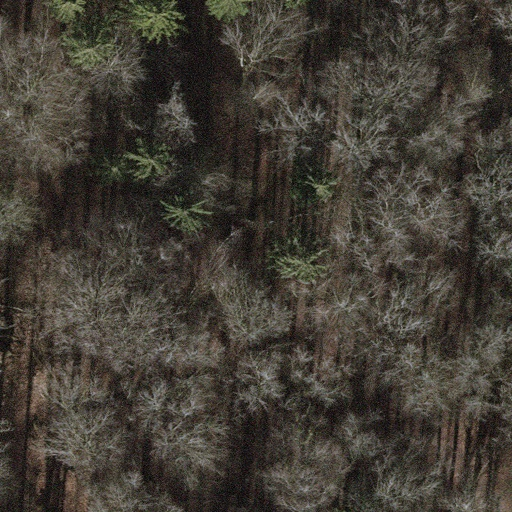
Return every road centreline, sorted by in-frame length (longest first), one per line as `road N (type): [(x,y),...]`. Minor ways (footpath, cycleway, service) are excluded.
road 1 (track): [(0,170),(242,288),(349,357),(474,479),(497,511)]
road 2 (track): [(0,426),(141,367),(349,357)]
